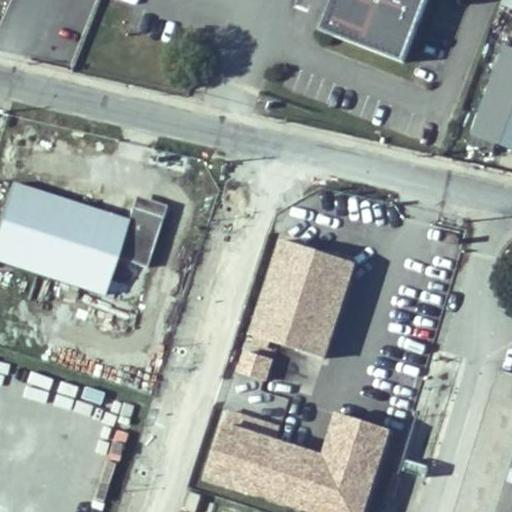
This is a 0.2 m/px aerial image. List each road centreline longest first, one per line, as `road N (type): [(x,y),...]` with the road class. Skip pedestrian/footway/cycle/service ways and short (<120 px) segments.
road 1 (residential): [(0,81),(511,197)]
road 2 (unknown): [(270,147),(279,82),(404,131),(451,130),(509,0)]
